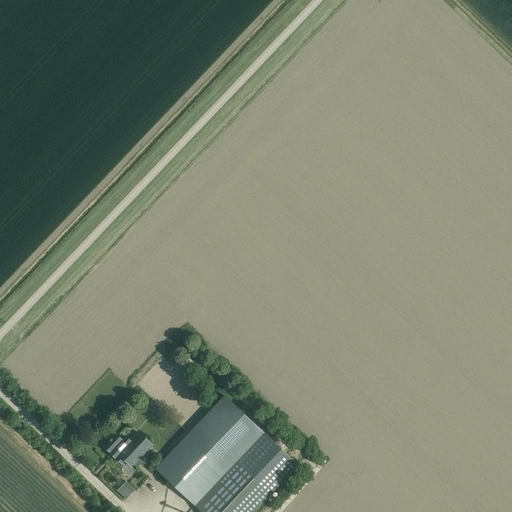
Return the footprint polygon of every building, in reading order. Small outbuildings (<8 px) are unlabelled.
[(156,468),(202,511),(253,511),(298,465),(225,396),(156,468)] [(153,402),(147,408),(150,411),(156,404),(153,402)] [(122,440),(116,435),(112,439),(111,439),(110,441),(105,447),(111,453),(113,451),(118,456),(116,458),(123,464),(126,461),(131,466),(152,444),(140,433),(132,442),(126,437),(122,440)] [(304,487),(309,492),(307,494),(312,498),(319,490),(309,482),(304,487)] [(297,491),(280,511),(286,511),(289,510),(291,511),(295,511),(306,499),(297,491)]
